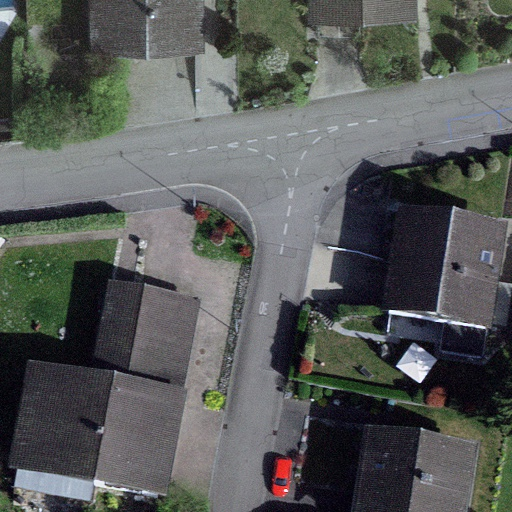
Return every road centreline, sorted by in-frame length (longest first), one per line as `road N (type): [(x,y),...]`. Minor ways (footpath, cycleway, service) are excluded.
road 1 (residential): [(232,511),(287,207),(287,139)]
road 2 (residential): [(0,177),(287,139)]
road 3 (residential): [(287,139),(511,99)]
